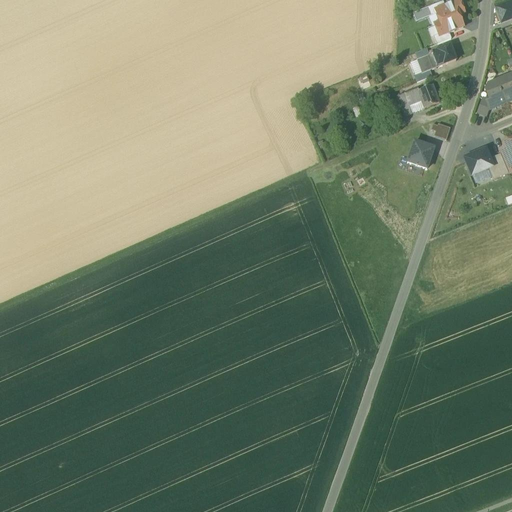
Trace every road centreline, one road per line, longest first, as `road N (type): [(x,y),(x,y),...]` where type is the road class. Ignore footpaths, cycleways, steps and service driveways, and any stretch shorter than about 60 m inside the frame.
road 1 (track): [(0,307),(468,102)]
road 2 (unclassified): [(457,140),(329,511)]
road 3 (unclassified): [(485,0),(482,53),(457,140)]
